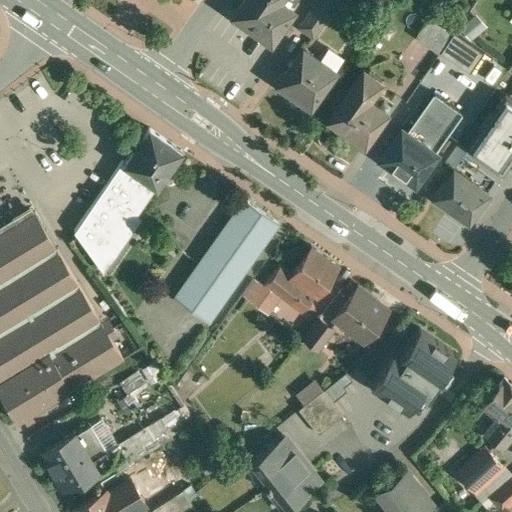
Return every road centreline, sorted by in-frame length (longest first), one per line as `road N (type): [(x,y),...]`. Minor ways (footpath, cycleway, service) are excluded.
road 1 (primary): [(149,86),(446,294)]
road 2 (residential): [(497,331),(432,415),(369,471),(340,442)]
